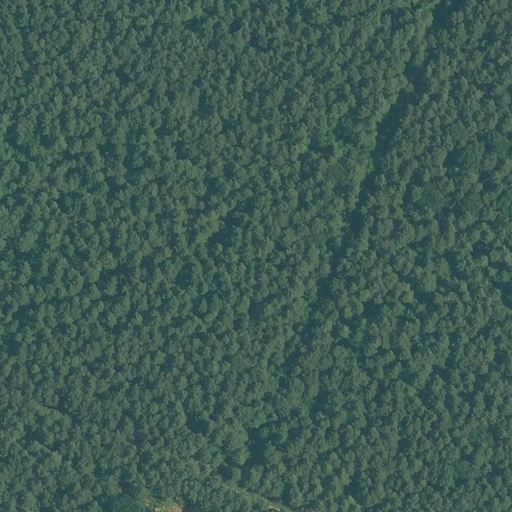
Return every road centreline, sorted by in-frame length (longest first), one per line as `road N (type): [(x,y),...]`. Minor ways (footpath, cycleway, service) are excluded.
road 1 (track): [(238,494),(447,0)]
road 2 (track): [(307,511),(0,386)]
